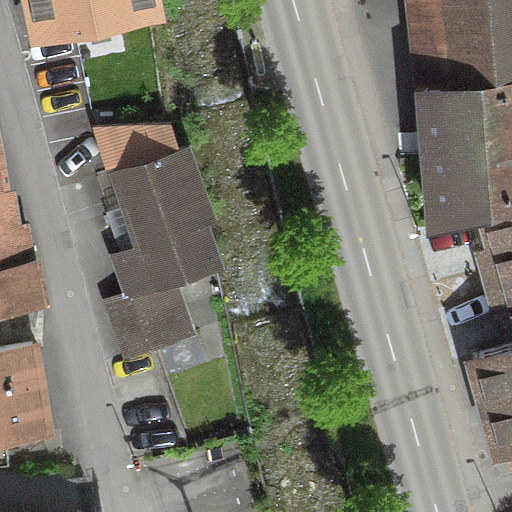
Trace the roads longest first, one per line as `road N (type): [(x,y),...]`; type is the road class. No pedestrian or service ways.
road 1 (secondary): [(437,511),(294,0)]
road 2 (residential): [(0,83),(116,511)]
